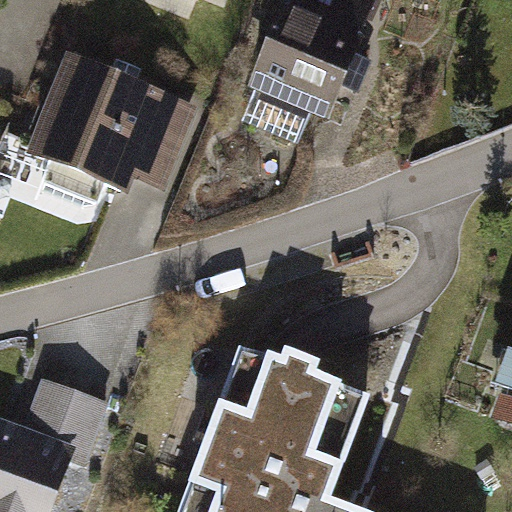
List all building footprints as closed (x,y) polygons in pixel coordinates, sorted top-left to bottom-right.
[(297,0),(261,86),(330,115),(343,84),(357,90),(368,65),(352,59),(376,0),(297,0)] [(160,97),(73,64),(37,157),(122,190),(129,174),(160,185),(187,115),(158,103),(160,97)] [(226,335),(159,511),(347,511),(325,503),(368,388),(226,335)] [(3,433),(0,432),(0,511),(56,511),(69,474),(89,480),(111,415),(21,384),(3,433)] [(511,393),(503,417),(511,420),(511,393)]
